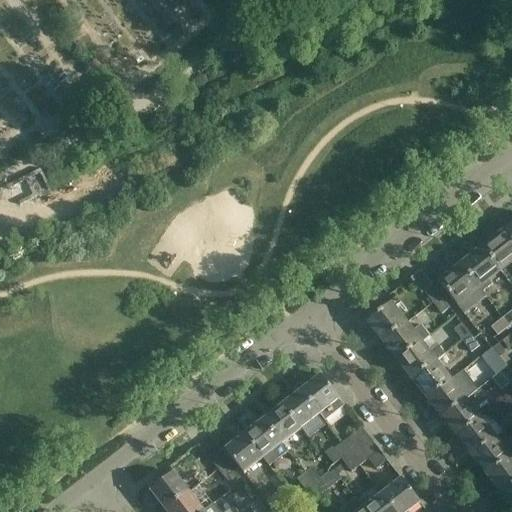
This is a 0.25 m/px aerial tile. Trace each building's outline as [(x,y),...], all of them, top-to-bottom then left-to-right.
[(511,241),(505,232),(494,241),(491,239),(482,246),(483,250),(502,273),(511,265),(511,241)] [(471,259),(461,266),(480,290),(483,294),(492,286),(490,283),(502,273),(483,250),(480,247),(470,255),(471,259)] [(483,294),(480,290),(461,266),(451,274),(447,271),(438,278),(440,283),(466,316),(487,300),(483,294)] [(425,293),(434,305),(443,298),(433,286),(425,293)] [(443,298),(434,305),(443,316),(451,309),(443,298)] [(384,344),(408,326),(391,306),(368,324),(384,344)] [(511,312),(503,319),(510,328),(511,326),(511,312)] [(491,328),(498,337),(510,328),(503,319),(491,328)] [(455,331),(464,343),(473,337),(463,324),(455,331)] [(384,344),(400,363),(423,345),(431,338),(423,328),(414,334),(408,326),(384,344)] [(511,348),(511,334),(502,343),(509,351),(511,348)] [(481,347),(473,337),(464,343),(473,354),(481,347)] [(441,346),(430,355),(423,345),(400,363),(414,382),(437,364),(448,356),(441,346)] [(437,364),(414,382),(429,401),(452,382),(437,364)] [(501,391),(509,385),(501,374),(493,380),(501,391)] [(302,390),(321,416),(327,422),(346,407),(341,400),(335,393),(321,375),(302,390)] [(468,402),(452,382),(429,401),(445,420),(468,402)] [(303,430),(321,416),(302,390),(283,405),(303,430)] [(484,422),(468,402),(445,420),(461,440),(484,422)] [(283,405),(264,420),(284,445),(303,430),(283,405)] [(290,453),(284,445),(264,420),(245,435),(265,460),(271,468),(290,453)] [(497,439),(484,422),(461,440),(475,458),(497,439)] [(362,428),(343,444),(351,453),(370,437),(362,428)] [(245,435),(225,449),(245,475),(265,460),(245,435)] [(511,457),(497,439),(475,458),(489,475),(511,457)] [(372,442),(354,457),(361,467),(369,460),(377,470),(387,462),(372,442)] [(335,466),(351,453),(343,444),(335,450),(334,448),(326,454),(335,466)] [(225,477),(235,469),(222,452),(212,460),(225,477)] [(354,457),(345,463),(353,473),(361,467),(354,457)] [(511,488),(511,457),(489,475),(504,495),(511,488)] [(314,467),(306,474),(314,485),(323,478),(314,467)] [(341,467),(335,472),(338,476),(344,472),(341,467)] [(232,486),(242,478),(235,469),(225,477),(232,486)] [(160,505),(165,511),(166,511),(191,493),(176,473),(150,493),(151,493),(145,498),(154,508),(160,505)] [(307,491),(314,485),(306,474),(298,480),(307,491)] [(314,485),(323,496),(331,489),(323,478),(314,485)] [(397,511),(411,511),(422,504),(402,478),(383,493),(397,511)] [(323,496),(314,485),(307,491),(316,502),(323,496)] [(247,486),(243,489),(251,499),(254,496),(247,486)] [(274,511),(275,511),(294,497),(286,487),(275,495),(267,502),(274,511)] [(204,511),(205,511),(191,493),(166,511),(204,511)] [(397,511),(383,493),(364,508),(366,511),(397,511)] [(366,511),(364,508),(363,509),(357,501),(342,511),(366,511)]
